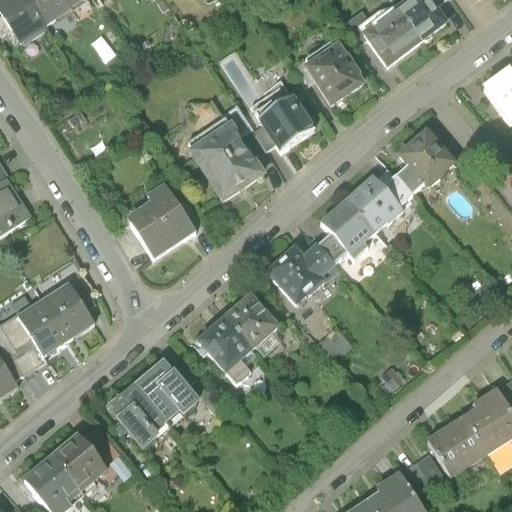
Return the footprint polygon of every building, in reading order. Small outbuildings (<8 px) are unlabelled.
[(46,31),(45,30),(25,0),(10,0),(0,7),(0,19),(10,35),(20,49),(46,31)] [(70,12),(69,11),(61,0),(25,0),(45,30),(55,24),(54,22),(70,12)] [(88,0),(61,0),(69,11),(84,1),(85,2),(88,0)] [(441,0),(424,0),(410,10),(434,43),(460,25),(441,0)] [(379,39),(376,35),(387,27),(375,10),(359,21),(370,45),(379,39)] [(400,68),(434,43),(410,10),(387,27),(376,35),(379,39),(400,68)] [(0,39),(1,41),(10,35),(0,19),(0,39)] [(322,65),(319,67),(326,79),(344,106),(376,85),(351,46),(322,65)] [(317,86),(326,79),(319,67),(322,65),(318,59),(305,68),(317,86)] [(511,73),(483,94),(510,132),(511,130),(511,73)] [(64,108),(55,94),(46,101),(55,114),(64,108)] [(272,118),(292,150),(325,129),(304,97),(272,118)] [(235,115),(242,125),(250,137),(264,128),(248,106),(235,115)] [(98,118),(92,109),(81,117),(87,126),(98,118)] [(242,125),(200,153),(234,204),(276,175),(250,137),(242,125)] [(398,160),(407,170),(424,189),(427,193),(454,169),(425,137),(398,160)] [(0,156),(0,191),(17,180),(21,177),(5,153),(3,155),(0,156)] [(407,170),(395,181),(412,200),(424,189),(407,170)] [(0,191),(0,243),(0,244),(41,218),(17,180),(0,191)] [(176,189),(192,213),(205,205),(188,181),(176,189)] [(370,183),(344,207),(373,239),(399,216),(397,213),(412,200),(395,181),(380,194),(370,183)] [(192,213),(176,189),(161,199),(165,205),(140,221),(166,260),(206,234),(192,213)] [(349,261),(373,239),(344,207),(320,228),(331,240),(346,257),(349,261)] [(331,240),(316,253),(331,271),(346,257),(331,240)] [(292,255),(266,278),(295,311),(335,275),(331,271),(316,253),(302,265),(292,255)] [(96,284),(84,292),(97,311),(108,303),(96,284)] [(81,286),(56,303),(80,340),(105,324),(97,311),(84,292),(81,286)] [(250,301),(223,324),(251,356),(277,333),(250,301)] [(54,356),(80,340),(56,303),(30,319),(54,356)] [(29,316),(12,326),(30,353),(23,357),(35,376),(58,361),(54,356),(30,319),(29,316)] [(225,379),(251,356),(223,324),(197,347),(225,379)] [(11,346),(4,351),(25,383),(35,376),(23,357),(30,353),(12,326),(2,332),(11,346)] [(4,351),(0,353),(0,402),(2,405),(28,389),(25,383),(4,351)] [(165,369),(136,392),(166,429),(180,418),(184,423),(200,411),(165,369)] [(199,379),(191,387),(206,405),(215,398),(199,379)] [(511,383),(501,391),(511,407),(511,383)] [(154,440),(166,429),(136,392),(108,416),(143,459),(159,446),(154,440)] [(478,415),(463,425),(486,462),(511,445),(511,420),(496,395),(474,409),(478,415)] [(451,484),(486,462),(463,425),(427,447),(451,484)] [(79,442),(52,465),(78,496),(105,474),(79,442)] [(403,475),(415,494),(440,479),(428,459),(403,475)] [(69,511),(65,507),(78,496),(52,465),(25,488),(44,511),(69,511)] [(379,500),(369,507),(372,511),(419,511),(399,479),(375,494),(379,500)]
